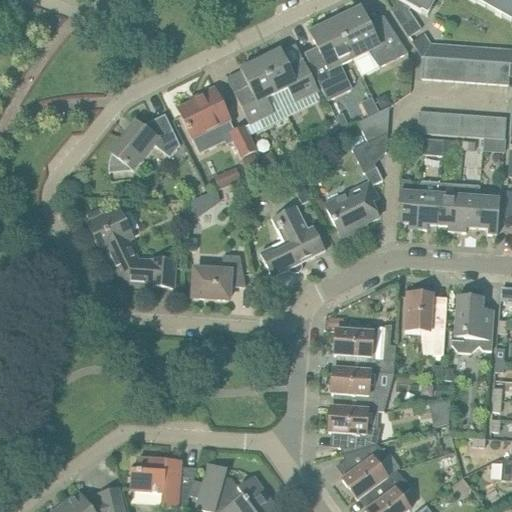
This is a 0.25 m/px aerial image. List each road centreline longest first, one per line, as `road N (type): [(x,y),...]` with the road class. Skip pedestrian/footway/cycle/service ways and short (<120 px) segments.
road 1 (residential): [(291,316),(254,327),(102,314),(46,194),(127,94),(324,0)]
road 2 (residential): [(277,453),(269,444),(133,434),(111,442),(23,511)]
road 3 (residential): [(291,316),(323,292),(404,258),(511,265)]
road 4 (residential): [(277,453),(293,417),(291,316)]
